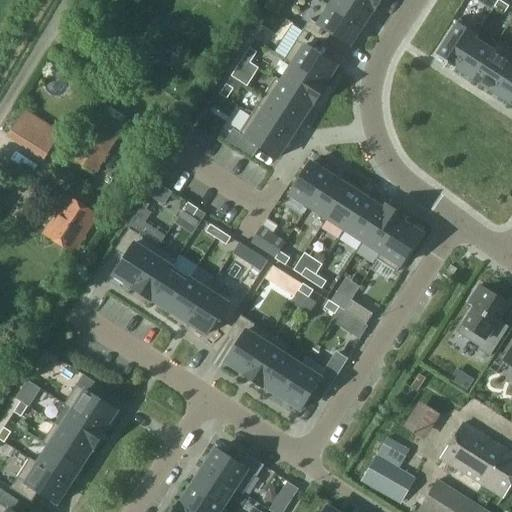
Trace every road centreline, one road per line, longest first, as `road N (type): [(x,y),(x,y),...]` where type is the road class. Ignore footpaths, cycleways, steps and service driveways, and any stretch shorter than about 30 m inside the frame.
road 1 (residential): [(456,222),(302,459)]
road 2 (residential): [(417,0),(373,90),(379,142),(400,177),(456,222)]
road 3 (unknown): [(378,132),(319,145),(274,193),(257,199),(180,156)]
road 4 (residential): [(207,397),(86,320)]
road 5 (residential): [(207,397),(133,511)]
road 6 (unknown): [(69,0),(0,109)]
